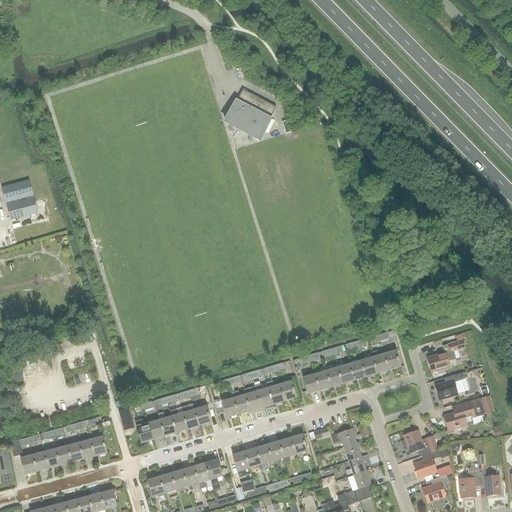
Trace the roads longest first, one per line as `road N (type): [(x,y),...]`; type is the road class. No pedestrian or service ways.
road 1 (trunk): [(321,0),(511,195)]
road 2 (residential): [(127,468),(367,395)]
road 3 (trunk): [(511,150),(364,0)]
road 4 (residential): [(0,502),(127,468)]
